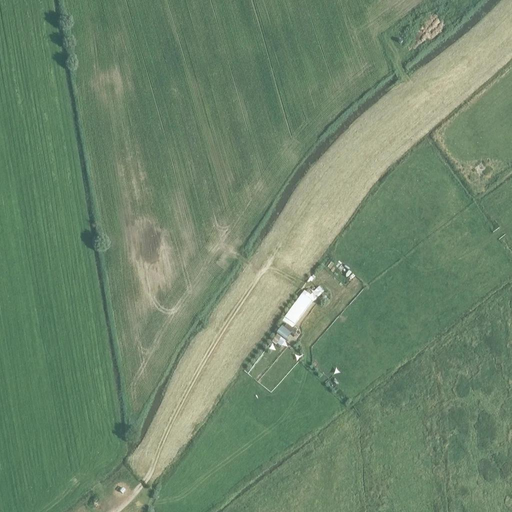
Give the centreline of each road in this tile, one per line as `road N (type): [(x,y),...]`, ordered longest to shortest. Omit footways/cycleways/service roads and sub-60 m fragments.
road 1 (track): [(388,40),(413,92),(315,188),(210,348),(149,475),(115,511)]
road 2 (track): [(413,92),(511,10)]
